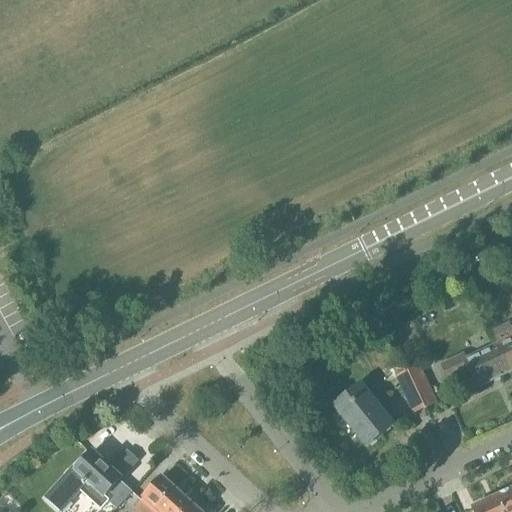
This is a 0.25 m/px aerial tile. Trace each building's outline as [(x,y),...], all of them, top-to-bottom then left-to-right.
[(462,272),(477,264),(471,252),(456,260),(462,272)] [(511,329),(511,330),(508,323),(490,332),(497,345),(510,373),(511,372),(511,329)] [(510,373),(497,345),(466,360),(463,355),(442,365),(450,382),(471,372),(479,388),(510,373)] [(412,416),(436,405),(418,367),(394,378),(412,416)] [(367,448),(394,426),(360,385),(334,406),(367,448)] [(75,467),(46,499),(60,511),(64,511),(81,494),(99,510),(107,501),(117,510),(132,493),(120,482),(138,463),(127,453),(110,471),(92,454),(78,470),(75,467)] [(139,511),(168,511),(183,497),(162,478),(135,508),(139,511)] [(505,511),(511,511),(511,488),(498,495),(505,511)] [(505,511),(498,495),(472,507),(474,511),(505,511)] [(199,511),(183,497),(168,511),(199,511)]
